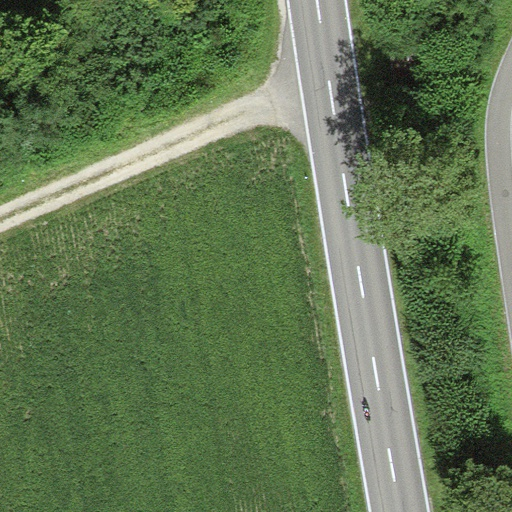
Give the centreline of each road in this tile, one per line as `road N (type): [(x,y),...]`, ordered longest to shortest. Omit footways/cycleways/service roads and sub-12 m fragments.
road 1 (secondary): [(401,511),(311,0)]
road 2 (track): [(325,84),(0,213)]
road 3 (track): [(511,258),(491,128),(499,75),(511,55)]
